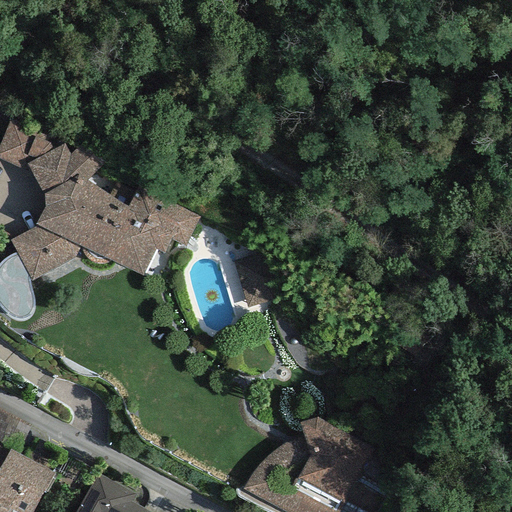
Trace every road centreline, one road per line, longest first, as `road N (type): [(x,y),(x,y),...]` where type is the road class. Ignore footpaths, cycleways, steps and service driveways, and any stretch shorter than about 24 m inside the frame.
road 1 (track): [(511,327),(399,272),(102,31)]
road 2 (residential): [(0,397),(213,511)]
